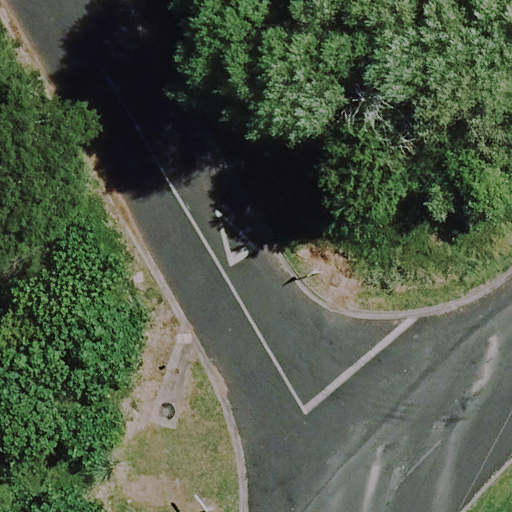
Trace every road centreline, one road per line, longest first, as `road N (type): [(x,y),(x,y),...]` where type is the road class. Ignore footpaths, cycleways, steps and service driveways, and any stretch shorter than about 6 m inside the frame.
road 1 (residential): [(378,500),(299,406),(61,0)]
road 2 (unclassified): [(378,500),(511,376)]
